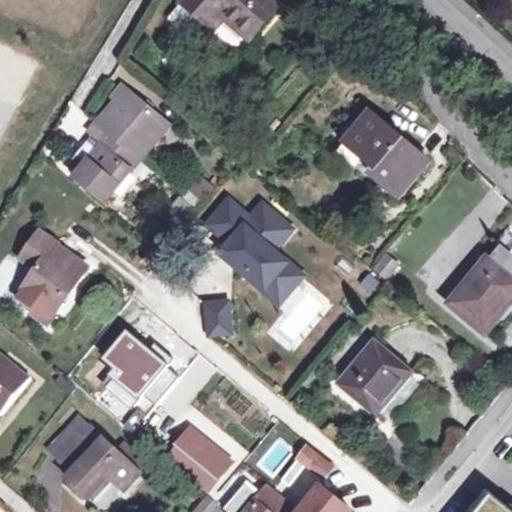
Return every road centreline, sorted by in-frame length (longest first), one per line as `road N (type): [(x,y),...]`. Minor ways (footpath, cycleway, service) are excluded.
road 1 (residential): [(334,0),(511,176)]
road 2 (residential): [(435,511),(511,419)]
